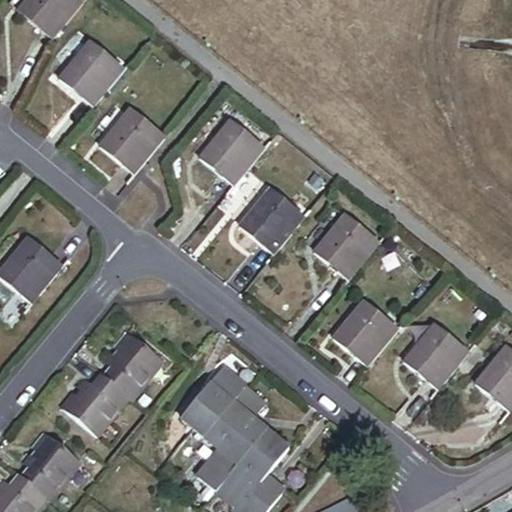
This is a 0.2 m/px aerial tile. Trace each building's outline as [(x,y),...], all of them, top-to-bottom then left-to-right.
[(17,16),(53,47),(85,8),(75,0),(34,0),(32,3),(29,1),(17,16)] [(59,87),(93,116),(126,77),(91,48),(78,63),(82,66),(75,74),(72,71),(59,87)] [(98,154),(134,184),(166,146),(130,116),(116,132),(120,135),(112,144),(109,141),(98,154)] [(198,163),(234,192),(265,155),(229,125),(217,140),(220,142),(213,151),(211,148),(198,163)] [(325,186),(317,180),(311,187),(319,193),(325,186)] [(276,261),(307,223),(273,195),(259,211),(263,214),(256,222),(253,219),(242,233),(276,261)] [(317,260),(352,288),(383,250),(348,222),(336,236),(339,239),(333,246),(330,244),(317,260)] [(0,268),(0,280),(30,305),(60,269),(23,239),(14,251),(18,254),(9,264),(6,261),(0,268)] [(419,300),(425,305),(433,295),(427,291),(419,300)] [(372,375),(403,336),(368,308),(355,323),(358,325),(351,334),(348,331),(336,346),(372,375)] [(411,371),(446,399),(477,361),(442,333),(431,346),(434,348),(426,358),(423,355),(411,371)] [(129,403),(132,406),(164,366),(130,339),(120,351),(123,354),(116,363),(113,360),(105,370),(112,376),(106,384),(129,403)] [(480,393),(511,418),(511,356),(500,370),(502,371),(495,380),(492,378),(480,393)] [(225,375),(183,426),(204,443),(219,425),(247,393),(225,375)] [(98,441),(129,403),(106,384),(103,382),(97,390),(89,383),(81,394),(84,396),(77,405),(73,402),(64,414),(98,441)] [(264,407),(247,393),(219,425),(255,456),(269,439),(250,423),(264,407)] [(255,456),(219,425),(204,443),(222,458),(199,486),(216,500),(233,481),(255,456)] [(293,458),(269,439),(255,456),(233,481),(257,501),(263,495),(293,458)] [(30,479),(23,487),(46,506),(49,508),(80,470),(46,442),(37,454),(40,456),(34,463),(31,460),(22,472),(30,479)] [(127,471),(120,466),(109,476),(118,483),(127,471)] [(233,481),(216,500),(230,511),(277,511),(280,509),(263,495),(257,501),(233,481)] [(0,511),(40,511),(46,506),(23,487),(20,484),(13,494),(4,486),(0,491),(0,511)] [(356,511),(350,500),(336,507),(338,511),(356,511)]
